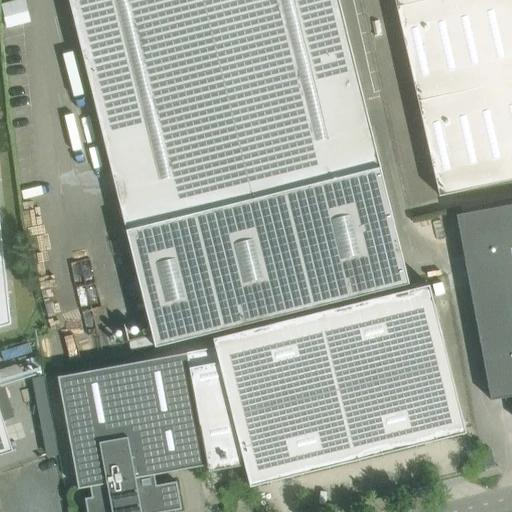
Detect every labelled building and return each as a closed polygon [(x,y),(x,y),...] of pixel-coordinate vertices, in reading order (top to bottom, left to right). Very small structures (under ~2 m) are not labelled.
[(8,28),(33,21),(26,0),(12,0),(1,3),(8,28)] [(69,0),(126,231),(156,347),(195,337),(409,285),(381,168),(339,0),(69,0)] [(511,0),(395,0),(439,196),(511,179),(511,0)] [(511,204),(457,215),(491,400),(511,396),(511,204)] [(0,327),(11,324),(0,222),(0,327)] [(216,348),(58,377),(79,489),(91,487),(92,497),(85,498),(87,511),(166,511),(182,509),(177,481),(156,485),(155,475),(208,465),(209,472),(242,466),(241,457),(243,457),(251,487),(467,433),(430,286),(214,339),(216,348)] [(0,411),(0,455),(13,452),(0,411)]
